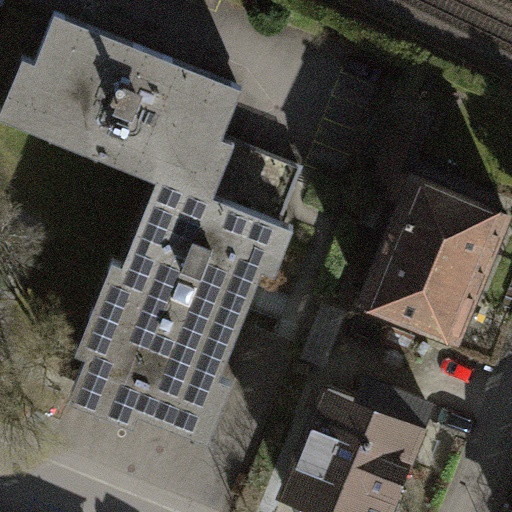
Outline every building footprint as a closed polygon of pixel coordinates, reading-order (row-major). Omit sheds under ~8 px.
[(11,120),(157,179),(197,195),(199,189),(222,131),(241,84),(56,10),(11,120)] [(222,131),(199,189),(281,222),(305,165),(222,131)] [(365,291),(459,330),(508,213),(414,174),(365,291)] [(281,222),(199,189),(197,195),(157,179),(122,262),(114,259),(76,352),(85,355),(73,385),(195,434),(281,222)] [(284,490),(339,511),(387,511),(431,400),(369,376),(361,394),(327,381),(284,490)]
